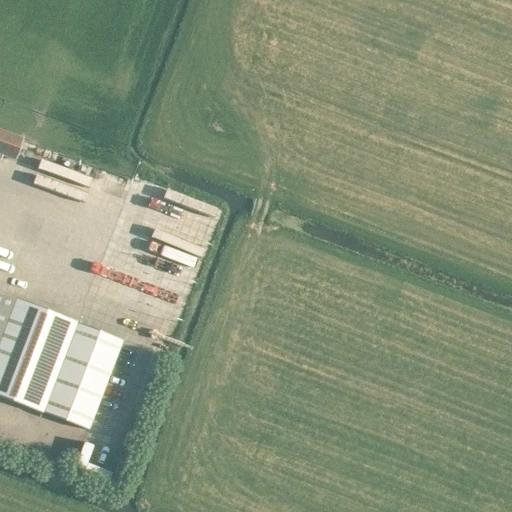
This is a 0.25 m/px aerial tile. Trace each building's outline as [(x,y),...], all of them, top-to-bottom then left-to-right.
[(0,125),(0,155),(1,156),(3,152),(14,157),(24,135),(0,125)] [(85,188),(88,178),(64,172),(61,182),(85,188)] [(93,183),(91,193),(114,199),(116,189),(93,183)] [(0,290),(0,393),(88,427),(122,336),(0,290)] [(76,460),(93,465),(100,443),(83,437),(76,460)]
